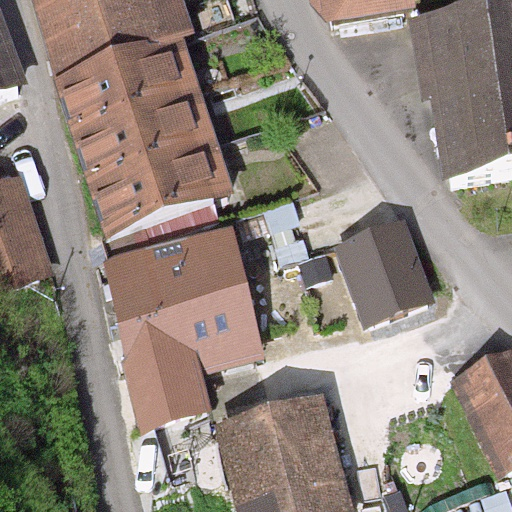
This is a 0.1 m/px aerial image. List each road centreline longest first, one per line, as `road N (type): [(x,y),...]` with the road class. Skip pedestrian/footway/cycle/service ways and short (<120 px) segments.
road 1 (residential): [(11,0),(85,315),(116,511)]
road 2 (residential): [(282,0),(359,124),(511,304)]
